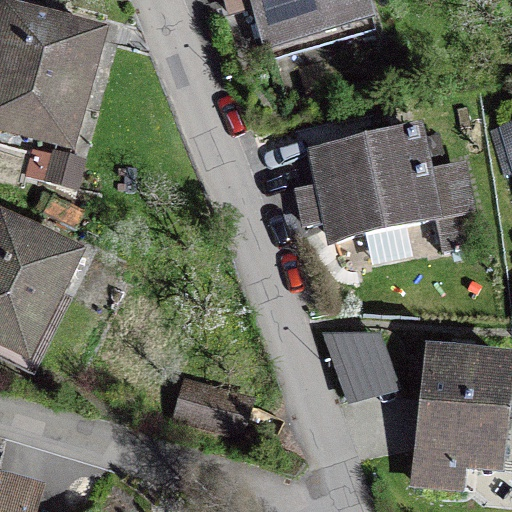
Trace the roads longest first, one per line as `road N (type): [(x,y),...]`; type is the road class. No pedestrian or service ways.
road 1 (residential): [(137,0),(346,511)]
road 2 (residential): [(0,431),(283,511)]
